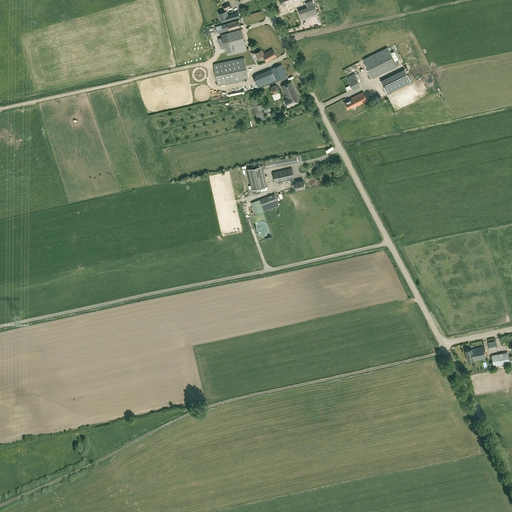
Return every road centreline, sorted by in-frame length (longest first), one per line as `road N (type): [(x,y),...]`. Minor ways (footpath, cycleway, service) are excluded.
road 1 (unclassified): [(443,344),(261,0)]
road 2 (track): [(0,108),(210,61)]
road 3 (unclassified): [(511,479),(443,344)]
